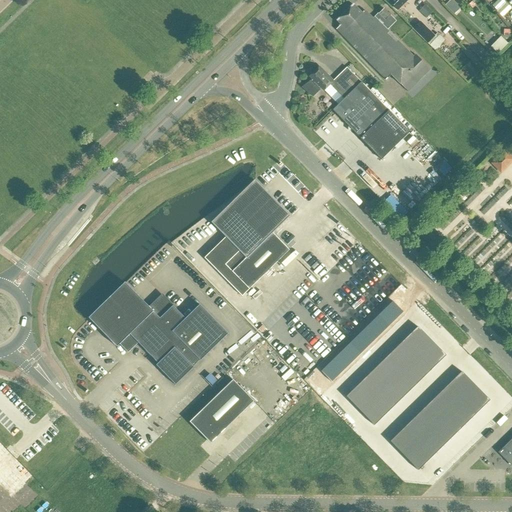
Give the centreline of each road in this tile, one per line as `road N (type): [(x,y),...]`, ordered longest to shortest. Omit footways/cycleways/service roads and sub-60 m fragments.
road 1 (unclassified): [(511,505),(192,496),(142,474),(46,378)]
road 2 (primary): [(280,0),(68,205),(1,286)]
road 3 (residential): [(511,367),(269,118)]
road 4 (primary): [(24,307),(55,241),(203,89)]
road 5 (unknown): [(79,414),(105,371),(182,385),(230,337)]
road 6 (residential): [(140,108),(255,0)]
road 7 (residential): [(269,118),(284,89),(292,40),(326,0)]
